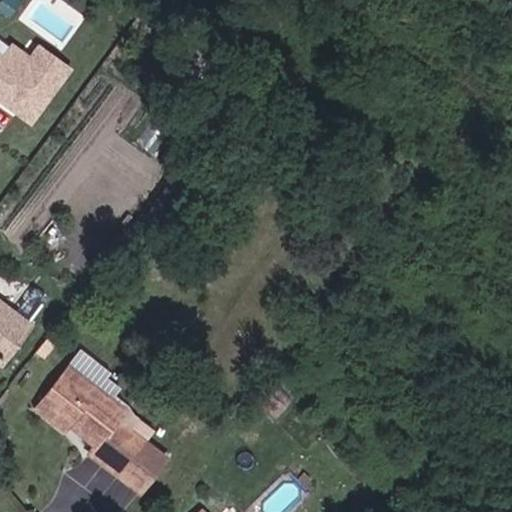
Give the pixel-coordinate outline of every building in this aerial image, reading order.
[(9,42),(0,54),(0,102),(30,124),(52,93),(61,79),(68,69),(34,46),(28,55),(9,42)] [(0,358),(6,363),(34,330),(0,302),(0,358)] [(92,455),(120,477),(145,442),(147,439),(121,420),(128,412),(72,370),(44,405),(99,446),(92,455)] [(271,432),(282,419),(267,405),(256,418),(271,432)] [(145,442),(120,477),(141,491),(166,457),(145,442)]
